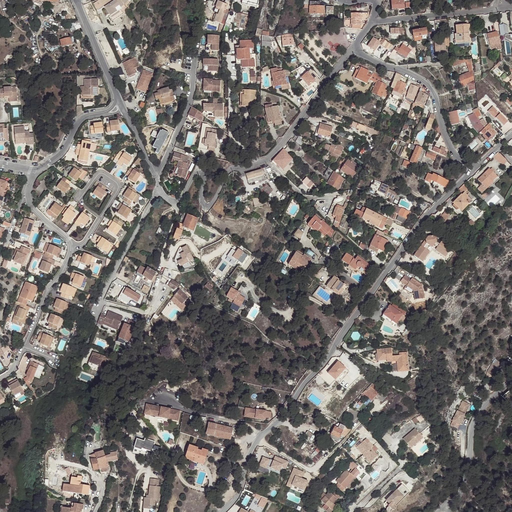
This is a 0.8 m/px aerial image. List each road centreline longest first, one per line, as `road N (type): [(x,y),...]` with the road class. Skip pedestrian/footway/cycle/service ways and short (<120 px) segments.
road 1 (residential): [(157,181),(177,201),(193,174),(203,173),(200,200),(209,206),(230,169),(266,161),(282,144),(351,49)]
road 2 (residential): [(221,511),(263,436),(367,295)]
road 3 (residential): [(351,49),(430,88),(450,149),(469,174)]
road 4 (residential): [(367,295),(427,212),(469,174)]
road 5 (residential): [(73,246),(15,366),(0,378)]
road 6 (residential): [(511,9),(371,21)]
road 7 (residential): [(511,378),(474,421),(454,499)]
road 8 (residential): [(157,181),(102,301)]
road 9 (residential): [(195,61),(189,106),(157,181)]
road 10 (residential): [(81,195),(97,173),(118,186),(73,246)]
